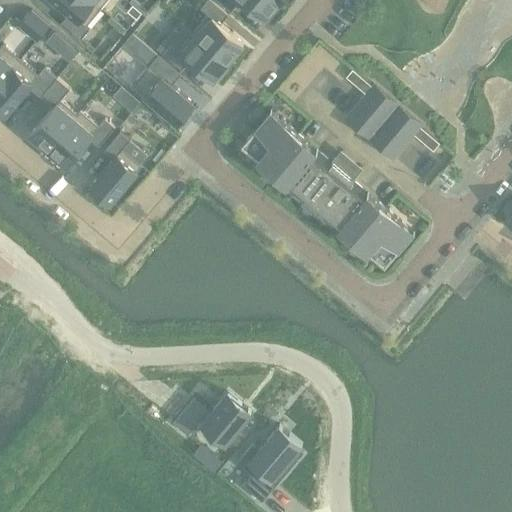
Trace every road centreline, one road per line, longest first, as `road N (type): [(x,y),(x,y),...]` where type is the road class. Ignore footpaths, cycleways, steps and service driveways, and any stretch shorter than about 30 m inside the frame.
road 1 (residential): [(461,220),(389,304),(189,147)]
road 2 (residential): [(150,357),(264,350),(326,379),(349,419),(346,487)]
road 3 (residential): [(189,147),(112,233),(0,141)]
road 4 (residential): [(10,511),(150,357)]
road 5 (residential): [(461,220),(308,94)]
road 6 (residential): [(0,242),(47,283),(82,332),(150,357)]
road 7 (residential): [(317,0),(189,147)]
